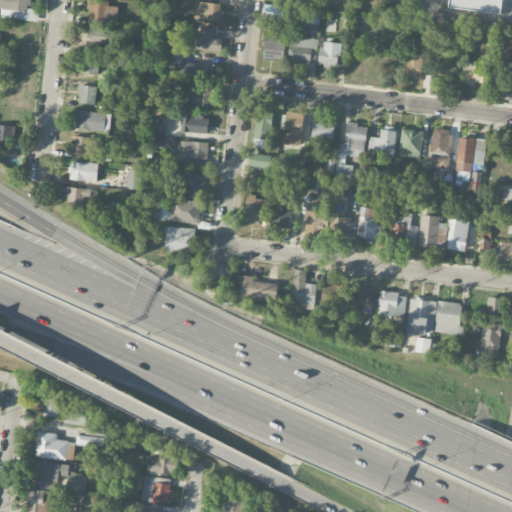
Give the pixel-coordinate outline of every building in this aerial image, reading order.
[(1,18),(33,20),(33,9),(30,9),(30,0),(0,0),(0,9),(1,9),(1,18)] [(88,0),(88,22),(116,23),(117,7),(108,6),(109,1),(91,0),(88,0)] [(501,14),(502,0),(449,0),(448,7),(501,14)] [(194,20),(223,22),(224,4),(194,2),(194,20)] [(214,29),(198,28),(197,50),(222,51),(222,39),(214,38),(214,29)] [(113,46),(114,30),(90,29),(89,45),(113,46)] [(286,35),(277,34),(277,30),(265,30),(263,59),(284,61),(286,35)] [(419,46),(432,49),(435,33),(422,30),(419,46)] [(317,39),(290,38),(289,63),(316,64),(317,39)] [(338,68),(342,44),(322,41),(319,65),(338,68)] [(408,48),(405,77),(421,79),(423,61),(429,62),(430,51),(408,48)] [(99,59),(80,58),(79,73),(98,74),(99,59)] [(214,65),(183,63),(182,78),(213,79),(214,65)] [(462,83),(485,84),(485,65),(463,64),(462,83)] [(78,103),(95,105),(97,87),(79,85),(78,103)] [(189,106),(210,107),(211,86),(190,85),(189,106)] [(270,141),(273,111),(257,109),(254,139),(270,141)] [(283,144),(301,145),(304,113),(286,111),(283,144)] [(110,131),(111,113),(76,112),(76,130),(110,131)] [(208,118),(181,117),(181,133),(208,134),(208,118)] [(311,138),(333,140),(335,123),(313,120),(311,138)] [(364,158),(367,126),(347,123),(344,145),(339,144),(335,177),(351,179),(352,166),(344,165),(345,156),(364,158)] [(0,125),(0,149),(10,151),(11,139),(22,140),(22,134),(15,134),(16,127),(0,125)] [(145,125),(133,125),(132,138),(144,139),(145,125)] [(398,155),(420,159),(424,132),(402,129),(398,155)] [(394,159),(396,131),(381,130),(380,138),(369,137),(367,151),(384,152),(384,158),(394,159)] [(457,157),(458,131),(431,130),(429,168),(449,169),(450,156),(457,157)] [(95,155),(95,137),(72,137),(72,155),(95,155)] [(472,163),(483,164),(486,141),(460,137),(455,170),(471,172),(472,163)] [(208,159),(208,142),(182,142),(182,158),(208,159)] [(270,168),(271,155),(250,154),(249,167),(270,168)] [(71,161),(71,166),(69,166),(68,172),(70,172),(70,179),(96,183),(99,163),(86,162),(86,163),(71,161)] [(327,161),(325,175),(334,176),(335,162),(327,161)] [(140,191),(142,172),(128,170),(126,189),(140,191)] [(184,198),(203,198),(203,189),(205,189),(206,175),(184,175),(184,198)] [(511,185),(502,185),(501,202),(511,202),(511,185)] [(67,187),(66,198),(67,198),(66,205),(83,207),(84,198),(90,198),(91,189),(67,187)] [(245,223),(263,224),(264,198),(247,197),(245,223)] [(172,222),(199,222),(200,202),(173,201),(172,222)] [(290,228),(292,209),(276,207),(274,227),(290,228)] [(384,210),(368,210),(368,216),(358,216),(358,237),(383,238),(384,210)] [(324,238),(328,214),(308,211),(305,235),(324,238)] [(436,233),(447,234),(447,224),(439,224),(439,217),(420,216),(419,246),(436,247),(436,233)] [(331,235),(350,236),(350,217),(332,217),(331,235)] [(447,250),(467,250),(468,220),(449,219),(447,250)] [(388,242),(406,244),(408,226),(391,223),(388,242)] [(194,252),(195,228),(165,228),(165,252),(194,252)] [(499,260),(511,261),(511,242),(499,242),(499,260)] [(307,271),(294,270),(290,307),(314,310),(317,285),(305,284),(307,271)] [(278,284),(252,281),(253,277),(238,275),(235,298),(267,302),(267,304),(275,305),(278,284)] [(320,308),(339,311),(342,287),(323,284),(320,308)] [(352,311),(370,313),(373,289),(356,286),(352,311)] [(377,314),(403,318),(407,295),(381,291),(377,314)] [(485,312),(501,314),(504,299),(488,296),(485,312)] [(406,332),(433,335),(437,302),(411,299),(406,332)] [(461,334),(462,303),(437,302),(435,333),(461,334)] [(332,333),(343,334),(345,321),(334,319),(332,333)] [(480,355),(499,356),(501,324),(481,323),(480,355)] [(41,416),(60,417),(60,399),(42,399),(41,416)] [(64,424),(84,425),(85,412),(65,411),(64,424)] [(57,434),(38,432),(35,457),(73,461),(75,443),(57,440),(57,434)] [(178,476),(179,458),(148,457),(148,474),(178,476)] [(69,465),(38,462),(35,488),(55,489),(56,476),(67,477),(65,491),(80,492),(82,474),(68,473),(69,465)] [(144,480),(142,500),(172,504),(174,490),(168,489),(169,480),(155,478),(155,482),(144,480)] [(27,511),(52,511),(54,492),(28,490),(27,511)] [(119,511),(120,502),(108,501),(107,511),(119,511)] [(245,511),(246,502),(222,501),(221,511),(245,511)]
